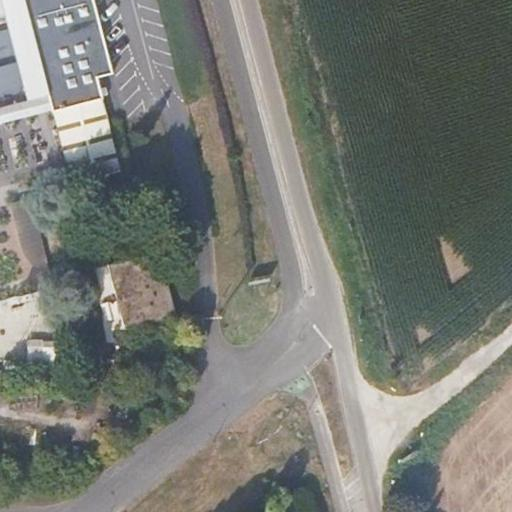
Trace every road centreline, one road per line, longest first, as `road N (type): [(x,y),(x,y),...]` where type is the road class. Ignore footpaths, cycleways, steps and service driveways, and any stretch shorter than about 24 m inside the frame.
road 1 (unclassified): [(224,0),(287,241),(294,310)]
road 2 (tertiary): [(329,308),(249,0)]
road 3 (unclassified): [(257,379),(83,511)]
road 4 (tertiary): [(371,511),(329,308)]
